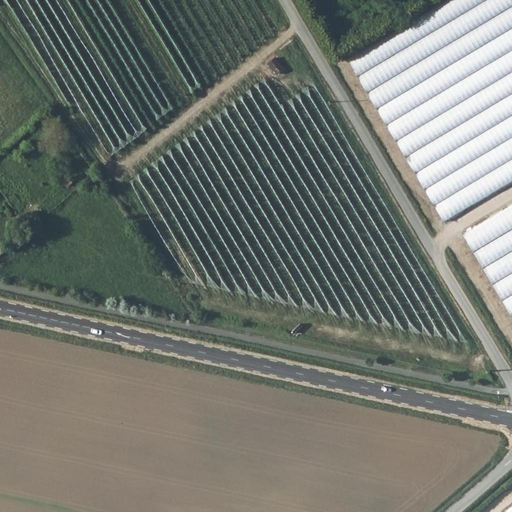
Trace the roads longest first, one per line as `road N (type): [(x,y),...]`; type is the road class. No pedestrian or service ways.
road 1 (secondary): [(511,420),(0,308)]
road 2 (unclassified): [(283,0),(511,382)]
